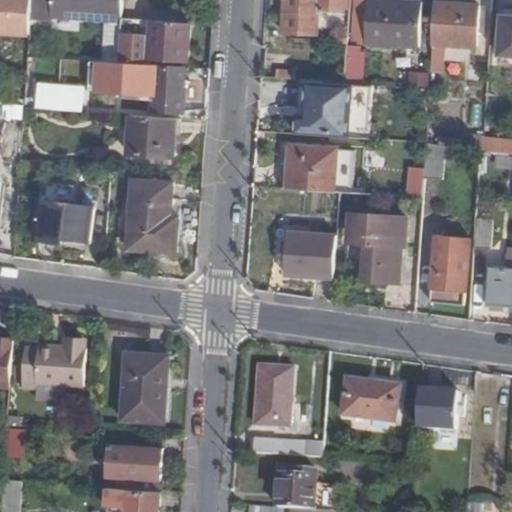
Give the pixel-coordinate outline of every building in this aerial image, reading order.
[(0,0),(0,34),(31,36),(33,13),(33,0),(0,0)] [(122,18),(123,0),(33,0),(33,13),(107,19),(122,20),(122,18)] [(322,12),(348,11),(347,0),(287,0),(286,31),(321,33),(322,12)] [(370,0),(369,43),(421,47),(423,2),(392,0),(370,0)] [(482,5),(437,1),(435,44),(450,45),(479,47),(482,5)] [(502,56),(511,56),(511,15),(503,15),(502,56)] [(155,21),(122,18),(122,20),(120,57),(152,60),(155,21)] [(122,20),(107,19),(105,61),(110,61),(120,62),(120,57),(122,20)] [(152,60),(187,62),(190,24),(155,21),(152,60)] [(450,45),(435,44),(433,67),(448,67),(450,45)] [(368,51),(348,50),(345,83),(366,84),(368,51)] [(120,57),(120,62),(141,64),(151,65),(152,60),(120,57)] [(120,62),(110,61),(108,90),(118,91),(120,62)] [(153,110),(184,113),(187,70),(140,67),(141,64),(120,62),(118,91),(137,93),(154,95),(153,110)] [(430,74),(413,72),(412,87),(429,88),(430,74)] [(301,117),(300,135),(373,139),(375,86),(310,83),(308,118),(301,117)] [(80,112),(105,114),(106,91),(81,90),(80,112)] [(176,157),(178,119),(132,116),(130,153),(134,153),(134,158),(171,162),(172,157),(176,157)] [(462,147),(486,150),(486,143),(487,138),(465,135),(464,140),(457,139),(456,147),(462,147)] [(511,141),(487,138),(486,143),(486,150),(498,152),(510,154),(511,153),(511,141)] [(427,157),(425,177),(445,179),(447,159),(460,160),(462,147),(456,147),(429,144),(429,157),(427,157)] [(293,161),(291,189),(336,192),(338,149),(294,146),(293,161)] [(496,166),(509,167),(510,154),(498,152),(496,166)] [(42,161),(23,160),(22,170),(42,171),(42,161)] [(285,160),(283,188),(291,189),(293,161),(285,160)] [(170,227),(171,216),(172,184),(136,181),(131,248),(176,251),(178,228),(170,227)] [(91,236),(108,238),(109,210),(42,201),(38,234),(86,240),(91,241),(91,236)] [(367,282),(403,284),(405,247),(409,248),(410,218),(352,214),(350,244),(368,245),(367,282)] [(178,217),(171,216),(170,227),(178,228),(178,217)] [(495,219),(481,219),(479,247),(494,248),(495,219)] [(339,236),(292,233),(290,255),(284,254),(284,263),(289,263),(289,274),(337,278),(339,236)] [(85,246),(86,240),(38,234),(37,239),(85,246)] [(435,301),(466,304),(471,237),(439,234),(435,301)] [(403,284),(418,285),(420,249),(409,248),(405,247),(403,284)] [(511,267),(494,266),(492,302),(508,304),(511,303),(511,267)] [(0,381),(11,382),(14,342),(0,341),(0,381)] [(82,385),(86,344),(65,342),(65,347),(40,344),(39,349),(25,348),(21,395),(34,396),(36,380),(82,385)] [(163,421),(165,391),(161,389),(162,359),(162,358),(129,356),(125,419),(163,421)] [(289,426),(292,370),(262,368),(258,423),(289,426)] [(395,423),(399,390),(350,383),(347,416),(395,423)] [(458,394),(422,392),(419,428),(456,430),(458,394)] [(8,426),(21,427),(23,413),(21,412),(22,398),(15,398),(13,412),(9,412),(8,426)] [(8,437),(5,481),(19,482),(22,438),(8,437)] [(257,440),(256,453),(304,457),(305,444),(257,440)] [(305,444),(304,457),(321,458),(322,446),(305,444)] [(112,488),(159,492),(161,450),(114,448),(112,488)] [(279,508),(296,509),(314,511),(317,469),(289,466),(289,475),(281,474),(279,508)] [(3,511),(2,511),(21,511),(23,482),(19,482),(5,481),(3,504),(3,511)] [(160,511),(161,492),(159,492),(112,488),(110,488),(108,506),(127,507),(126,511),(160,511)]
